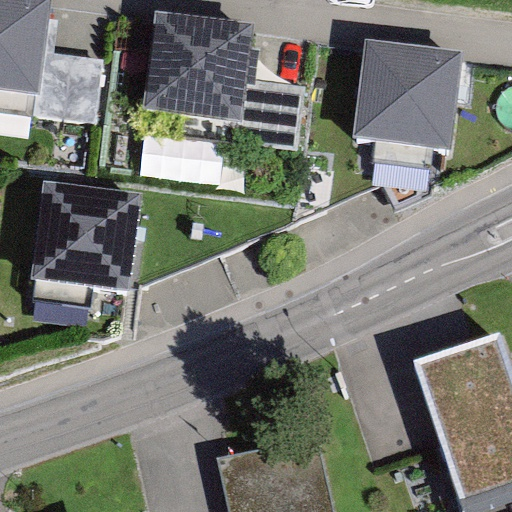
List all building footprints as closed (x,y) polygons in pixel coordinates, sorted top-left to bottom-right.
[(0,5),(0,105),(40,111),(54,12),(0,5)] [(156,26),(145,125),(243,137),(255,37),(156,26)] [(368,54),(355,151),(452,164),(465,67),(368,54)] [(222,184),(222,159),(148,157),(148,182),(222,184)] [(47,196),(33,294),(129,308),(143,209),(47,196)] [(511,511),(511,389),(500,351),(421,377),(464,511),(511,511)] [(349,511),(336,445),(234,466),(242,511),(349,511)]
